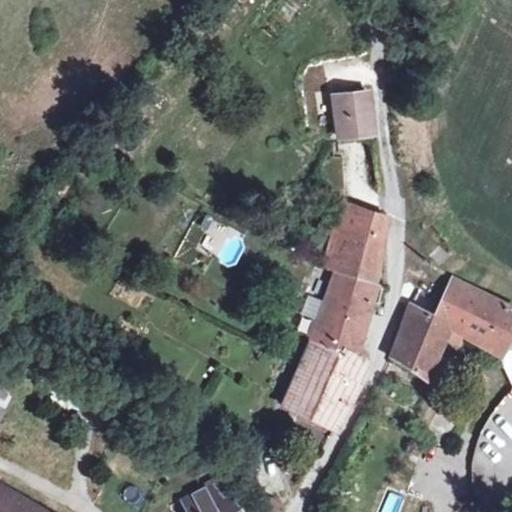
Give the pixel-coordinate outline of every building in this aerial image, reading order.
[(340,138),(374,133),(369,91),(335,95),(340,138)] [(61,208),(100,149),(84,140),(65,165),(46,198),(61,208)] [(296,218),(313,194),(303,187),(286,210),(296,218)] [(325,270),(337,275),(374,284),(383,233),(385,214),(343,204),(325,270)] [(429,241),(421,256),(434,263),(443,248),(429,241)] [(370,301),(374,284),(337,275),(326,304),(318,324),(315,323),(308,338),(315,341),(354,354),(370,301)] [(410,302),(389,353),(424,379),(448,325),(493,346),(501,331),(510,334),(511,330),(511,307),(449,275),(432,314),(410,302)] [(382,286),(374,284),(370,301),(378,303),(382,286)] [(305,319),(315,323),(318,324),(326,304),(305,296),(299,312),(306,315),(305,319)] [(367,359),(354,354),(315,341),(286,407),(335,431),(358,385),(354,382),(367,359)] [(78,427),(99,429),(105,387),(84,384),(78,427)] [(265,511),(289,511),(285,484),(263,487),(265,511)] [(183,500),(188,511),(237,511),(227,496),(222,500),(212,485),(183,500)] [(44,511),(0,486),(0,511),(44,511)] [(386,511),(401,511),(402,493),(387,493),(386,511)]
